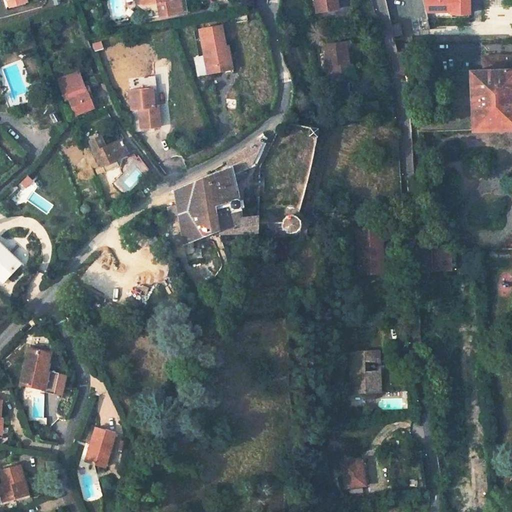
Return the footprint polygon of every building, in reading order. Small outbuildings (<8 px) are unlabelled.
[(185,0),(142,0),(144,5),(157,3),(159,17),(187,11),(185,0)] [(335,0),(314,0),(316,12),(337,9),(335,0)] [(422,0),(424,6),(435,6),(435,11),(451,11),(451,14),(462,14),(462,7),(468,7),(468,0),(422,0)] [(198,30),(205,67),(223,64),(220,48),(223,47),(220,27),(198,30)] [(93,51),(101,49),(99,41),(90,43),(93,51)] [(345,42),(324,45),(328,81),(346,79),(343,61),(348,60),(345,42)] [(396,52),(400,75),(407,75),(406,64),(404,51),(396,52)] [(470,71),(472,130),(511,128),(511,55),(484,56),(484,71),(470,71)] [(348,60),(343,61),(346,79),(352,79),(350,60),(348,60)] [(70,75),(57,80),(65,100),(68,99),(74,116),(93,108),(89,97),(92,96),(88,86),(76,91),(70,75)] [(139,112),(142,132),(160,130),(158,109),(154,109),(152,92),(146,93),(146,95),(141,96),(141,94),(130,95),(132,113),(139,112)] [(377,102),(357,104),(359,119),(379,116),(377,102)] [(317,128),(310,127),(309,135),(316,137),(317,128)] [(100,136),(90,141),(102,166),(115,160),(128,154),(121,140),(106,147),(100,136)] [(229,167),(174,190),(177,206),(167,208),(170,231),(181,229),(184,244),(186,255),(194,254),(195,250),(194,240),(219,229),(220,234),(257,232),(257,217),(240,219),(238,210),(240,206),(239,200),(236,199),(230,175),(252,164),(264,140),(263,140),(263,139),(262,139),(262,138),(261,138),(260,138),(259,139),(227,161),(229,167)] [(115,160),(102,166),(104,173),(118,167),(115,160)] [(25,175),(18,183),(24,188),(31,181),(25,175)] [(140,191),(134,195),(138,202),(145,198),(140,191)] [(134,195),(128,199),(132,205),(138,202),(134,195)] [(288,218),(287,219),(286,219),(286,220),(285,221),(285,222),(285,223),(285,226),(285,227),(285,228),(286,229),(287,229),(288,230),(289,230),(290,231),(291,231),(292,231),(293,231),(294,230),(295,230),(296,229),(297,228),(297,227),(298,226),(298,225),(298,224),(298,223),(298,222),(297,221),(297,220),(296,219),(295,218),(294,218),(293,217),(292,217),(291,217),(290,217),(289,218),(288,218)] [(285,222),(268,223),(268,232),(285,231),(285,226),(285,223),(285,222)] [(382,232),(357,233),(360,274),(372,273),(372,269),(384,269),(382,232)] [(0,244),(0,279),(2,281),(19,263),(0,244)] [(451,247),(429,248),(430,271),(431,271),(431,282),(435,282),(446,457),(443,457),(443,468),(463,466),(452,271),(451,248),(451,247)] [(417,272),(430,271),(429,248),(417,249),(417,265),(417,272)] [(372,273),(360,274),(360,278),(384,276),(384,269),(372,269),(372,273)] [(399,311),(386,312),(387,330),(400,329),(399,311)] [(49,353),(28,347),(18,384),(35,388),(40,370),(45,372),(49,353)] [(379,352),(350,353),(351,394),(376,392),(375,378),(380,377),(380,372),(368,373),(367,363),(379,363),(379,352)] [(45,372),(40,370),(35,388),(43,391),(42,393),(59,397),(62,384),(55,382),(57,375),(45,372)] [(64,377),(57,375),(55,382),(62,384),(64,377)] [(113,433),(93,427),(88,444),(92,445),(87,462),(103,467),(113,433)] [(92,445),(88,444),(84,461),(87,462),(92,445)] [(361,461),(341,463),(344,488),(365,485),(361,461)] [(17,466),(0,470),(0,475),(3,484),(0,484),(0,496),(1,501),(13,498),(12,494),(25,490),(17,466)] [(443,468),(445,511),(465,511),(463,466),(443,468)]
